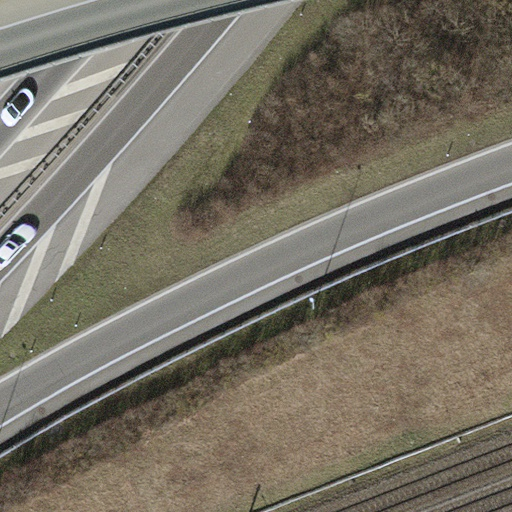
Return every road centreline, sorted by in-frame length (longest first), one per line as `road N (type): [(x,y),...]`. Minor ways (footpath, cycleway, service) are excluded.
road 1 (trunk): [(0,409),(210,297),(511,169)]
road 2 (trunk): [(0,261),(230,0)]
road 3 (trunk): [(180,0),(0,51)]
road 4 (trunk): [(118,0),(0,130)]
